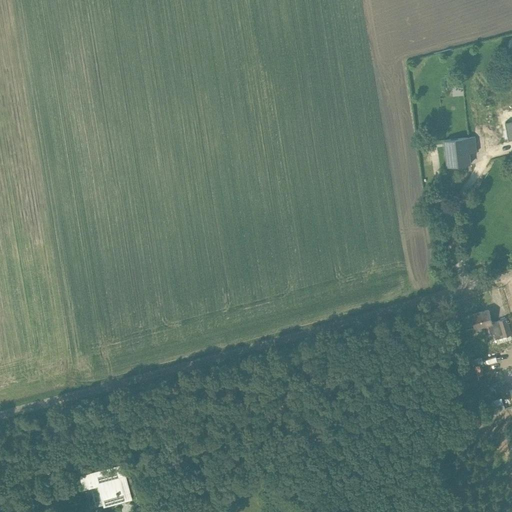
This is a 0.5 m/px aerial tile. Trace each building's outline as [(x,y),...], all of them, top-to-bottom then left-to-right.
[(470,152),(477,151),(475,136),(444,140),(447,165),(471,163),(470,152)] [(511,333),(509,328),(507,318),(492,322),(488,309),(472,314),(475,324),(476,327),(484,324),(487,334),(494,332),(496,338),(511,333)] [(478,376),(483,374),(481,364),(475,366),(478,376)] [(503,375),(495,376),(499,396),(509,395),(507,385),(505,385),(503,375)] [(485,377),(480,379),(484,393),(487,403),(492,401),(489,392),(485,377)] [(131,497),(125,476),(123,466),(95,473),(95,471),(79,475),(82,487),(90,485),(94,505),(131,497)] [(203,496),(205,502),(210,500),(211,502),(224,496),(219,482),(218,481),(205,486),(208,492),(202,495),(203,496)]
